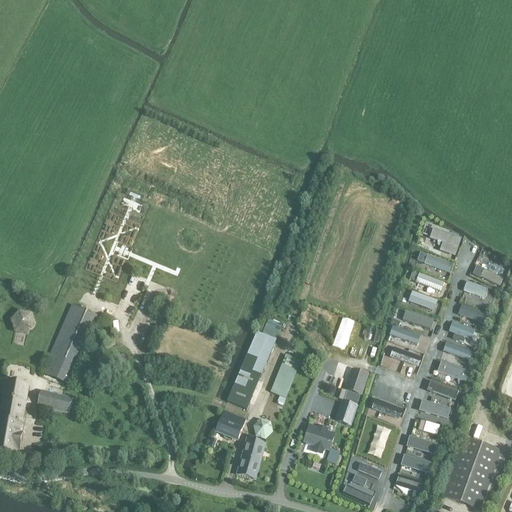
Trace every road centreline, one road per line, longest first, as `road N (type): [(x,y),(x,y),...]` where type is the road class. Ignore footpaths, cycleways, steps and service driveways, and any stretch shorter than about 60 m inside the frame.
road 1 (unclassified): [(312,511),(122,472),(0,473)]
road 2 (track): [(378,321),(305,291),(223,493)]
road 3 (track): [(124,338),(143,371),(173,480)]
road 4 (track): [(511,312),(472,429),(486,436)]
road 5 (track): [(344,176),(305,291)]
